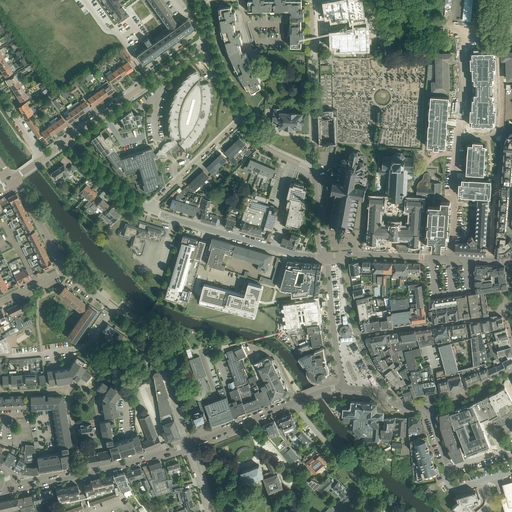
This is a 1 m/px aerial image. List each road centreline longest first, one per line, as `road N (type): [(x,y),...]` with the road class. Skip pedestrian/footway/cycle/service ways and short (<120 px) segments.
road 1 (residential): [(326,256),(286,253),(147,208)]
road 2 (residential): [(65,143),(208,45)]
road 3 (residential): [(312,0),(306,166)]
road 4 (residential): [(186,443),(163,362),(115,308)]
road 5 (unclassified): [(511,472),(453,487),(429,412)]
road 6 (residential): [(147,208),(245,116)]
road 7 (unclassified): [(342,386),(326,256)]
road 8 (residential): [(502,132),(492,260)]
road 9 (residential): [(8,358),(84,346),(115,308)]
road 10 (unclassified): [(326,256),(450,258)]
